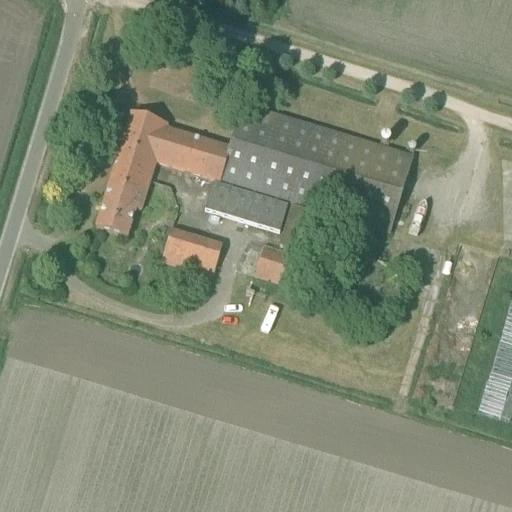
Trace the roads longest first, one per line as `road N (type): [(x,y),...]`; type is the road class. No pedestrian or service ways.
road 1 (track): [(511,123),(124,0)]
road 2 (unclassified): [(0,257),(78,0)]
